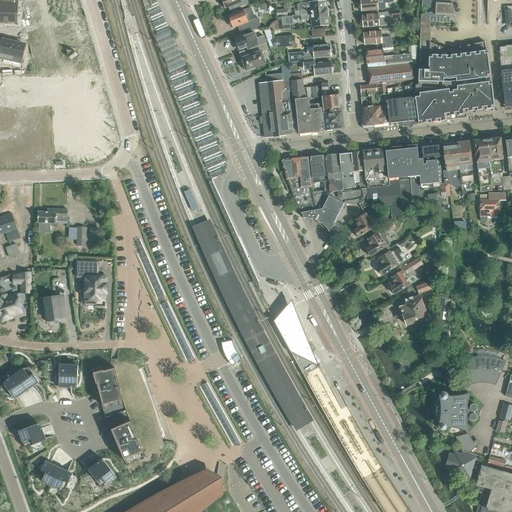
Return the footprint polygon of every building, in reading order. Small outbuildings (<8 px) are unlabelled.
[(221,0),(225,9),(229,7),(231,11),(238,8),(248,4),(246,0),(221,0)] [(393,0),(360,0),(362,11),(385,9),(385,3),(393,3),(393,0)] [(453,10),(451,2),(423,0),(421,0),(421,7),(432,7),(432,12),(421,15),(420,21),(430,22),(450,23),(450,22),(449,22),(449,11),(453,10)] [(327,13),(326,1),(310,2),(300,3),(300,4),(297,4),(298,10),(295,11),(296,16),(301,15),(327,13)] [(0,21),(6,22),(16,22),(17,14),(17,5),(0,4),(0,21)] [(228,16),(230,19),(229,19),(229,21),(229,22),(229,23),(230,24),(230,25),(231,26),(233,26),(233,28),(240,25),(243,32),(248,30),(260,30),(259,19),(255,19),(250,7),(239,12),(232,14),(228,16)] [(386,12),(386,13),(362,15),(363,28),(387,25),(386,20),(392,19),(392,18),(400,17),(400,11),(386,12)] [(308,19),(311,19),(312,26),(328,25),(327,13),(301,15),(301,20),(308,20),(308,19)] [(287,17),(277,18),(278,30),(288,29),(287,17)] [(415,97),(415,99),(414,99),(417,120),(418,120),(418,124),(467,118),(466,112),(494,108),(491,81),(486,82),(485,78),(490,77),(487,50),(485,41),(448,50),(429,42),(430,22),(420,21),(418,85),(415,85),(415,97)] [(393,48),(393,47),(392,37),(381,38),(380,31),(364,32),(365,45),(382,44),(382,49),(393,48)] [(245,36),(244,33),(234,36),(239,50),(246,48),(247,50),(266,43),(264,37),(262,37),(260,32),(255,34),(254,33),(252,34),(250,33),(249,33),(248,35),(245,36)] [(274,48),(294,46),(293,36),(273,38),(274,48)] [(0,49),(0,50),(0,56),(21,61),(22,58),(25,45),(2,40),(0,49)] [(266,43),(247,50),(239,53),(241,58),(246,71),(266,64),(262,52),(269,50),(267,44),(266,44),(266,43)] [(511,44),(499,46),(505,107),(511,105),(511,44)] [(313,58),(330,57),(329,45),(306,47),(307,53),(304,53),(304,52),(288,53),(289,63),(304,62),(304,61),(313,61),(313,58)] [(411,54),(383,57),(382,50),(366,51),(367,64),(384,62),(384,68),(414,66),(413,64),(412,64),(411,54)] [(304,69),(315,68),(315,75),(332,74),(331,62),(320,63),(320,62),(313,63),(313,61),(303,62),(304,69)] [(414,66),(384,68),(367,70),(369,84),(415,80),(414,66)] [(285,135),(285,134),(293,133),(291,112),(290,112),(289,103),(282,104),(281,101),(286,100),(284,81),(283,81),(282,74),(265,76),(266,83),(259,84),(262,111),(263,111),(266,136),(272,136),(272,137),(285,135)] [(299,133),(311,132),(309,105),(309,99),(306,88),(304,88),(303,79),(291,80),(293,101),(296,100),(299,133)] [(325,112),(323,113),(326,128),(326,130),(335,129),(334,128),(344,127),(341,107),(342,107),(340,94),(331,95),(329,82),(321,83),(325,112)] [(387,89),(386,83),(378,84),(379,96),(378,96),(378,102),(372,103),(371,106),(362,107),(364,124),(367,126),(382,124),(382,123),(389,122),(386,94),(387,94),(387,89)] [(375,84),(359,86),(360,93),(361,93),(361,99),(369,98),(368,94),(376,93),(375,84)] [(414,99),(413,85),(404,86),(407,121),(417,120),(414,99)] [(320,86),(306,88),(309,99),(321,97),(320,86)] [(402,121),(407,121),(404,86),(395,88),(398,122),(399,127),(403,127),(402,121)] [(395,88),(387,89),(387,94),(386,94),(389,122),(389,123),(398,122),(395,88)] [(212,161),(222,158),(198,95),(188,98),(192,109),(200,130),(198,130),(202,139),(198,140),(203,152),(208,150),(212,161)] [(318,131),(321,129),(326,128),(323,113),(322,103),(309,105),(311,132),(318,131)] [(503,185),(504,190),(511,189),(510,176),(503,177),(502,173),(504,173),(500,138),(488,139),(493,186),(503,185)] [(474,141),(478,170),(481,192),(492,191),(491,186),(493,186),(488,139),(474,141)] [(461,182),(461,185),(462,195),(467,194),(466,189),(474,188),(472,168),(469,142),(457,143),(461,182)] [(443,180),(444,179),(447,179),(448,181),(450,182),(451,183),(453,184),(455,185),(456,185),(458,185),(460,185),(461,185),(461,182),(457,143),(443,145),(446,170),(442,171),(443,180)] [(440,156),(439,145),(422,147),(423,158),(424,158),(424,160),(433,159),(433,157),(440,156)] [(418,148),(401,150),(386,151),(388,171),(388,178),(410,176),(438,174),(437,162),(437,160),(425,161),(426,164),(423,164),(423,159),(419,159),(418,148)] [(388,171),(386,151),(382,151),(382,150),(364,152),(367,181),(388,179),(388,178),(388,171)] [(360,177),(361,177),(362,181),(365,180),(362,152),(352,153),(354,171),(359,171),(360,177)] [(350,153),(339,154),(341,171),(342,180),(343,183),(343,189),(354,188),(352,178),(348,178),(347,172),(352,171),(350,153)] [(324,191),(314,192),(318,210),(321,209),(322,208),(328,196),(329,194),(333,192),(344,191),(343,189),(343,183),(342,180),(341,171),(339,171),(338,154),(326,156),(329,182),(330,191),(327,191),(324,191)] [(323,156),(309,158),(312,183),(323,181),(324,191),(327,191),(330,191),(329,182),(326,182),(323,156)] [(292,159),(282,160),(283,169),(284,169),(285,174),(286,174),(286,180),(290,190),(294,199),(299,213),(300,213),(316,210),(318,210),(314,192),(324,191),(323,181),(312,183),(309,158),(300,158),(300,159),(292,160),(292,159)] [(438,174),(410,176),(412,206),(423,205),(421,187),(428,186),(428,189),(439,188),(438,174)] [(390,206),(392,221),(412,207),(412,206),(410,176),(388,178),(388,179),(389,186),(365,189),(366,199),(359,204),(363,212),(368,208),(390,206)] [(440,189),(440,197),(445,197),(450,196),(449,183),(439,184),(440,189)] [(440,203),(440,197),(440,189),(438,190),(437,194),(427,195),(428,204),(440,203)] [(319,215),(315,220),(316,221),(317,221),(318,221),(319,222),(321,223),(322,224),(324,226),(326,228),(327,230),(329,232),(333,226),(344,204),(351,205),(365,199),(364,190),(331,194),(328,196),(322,208),(321,209),(320,211),(321,211),(320,212),(319,215)] [(488,193),(488,200),(481,200),(480,221),(487,221),(487,216),(497,216),(497,209),(499,209),(499,200),(505,200),(505,193),(488,193)] [(38,212),(38,222),(39,222),(38,230),(51,230),(51,223),(56,223),(57,218),(68,218),(68,209),(48,209),(48,212),(38,212)] [(316,210),(300,213),(301,213),(303,217),(303,218),(305,218),(308,218),(310,219),(313,219),(315,220),(319,215),(320,212),(321,211),(320,211),(321,209),(318,210),(316,210)] [(8,243),(20,239),(11,214),(0,217),(0,271),(11,268),(1,238),(0,238),(0,236),(0,234),(5,233),(8,243)] [(355,230),(354,233),(355,235),(358,235),(359,236),(364,233),(370,229),(374,227),(370,219),(368,217),(366,214),(355,220),(357,223),(354,224),(356,228),(354,229),(355,230)] [(255,219),(249,221),(252,227),(257,224),(255,219)] [(465,222),(454,222),(454,232),(466,231),(465,222)] [(75,240),(75,228),(67,227),(67,240),(75,240)] [(84,246),(84,228),(76,227),(76,246),(84,246)] [(90,240),(98,240),(98,228),(90,228),(90,240)] [(367,249),(366,252),(368,255),(371,255),(371,256),(378,252),(380,255),(390,248),(388,245),(390,244),(385,237),(387,236),(385,233),(383,230),(378,233),(368,239),(369,242),(366,243),(368,246),(366,248),(367,249)] [(401,248),(408,243),(405,239),(398,243),(401,248)] [(20,254),(16,244),(5,248),(9,258),(20,254)] [(392,255),(390,252),(380,258),(381,260),(379,262),(381,265),(378,267),(379,268),(378,270),(380,273),(382,273),(383,275),(398,265),(403,261),(400,256),(403,254),(399,248),(392,252),(394,254),(392,255)] [(428,258),(436,253),(433,249),(426,254),(428,258)] [(211,255),(214,262),(220,275),(227,272),(218,251),(211,255)] [(423,264),(419,258),(400,270),(401,271),(392,277),(393,279),(391,281),(393,284),(390,285),(391,287),(390,289),(392,292),(395,292),(396,294),(411,284),(408,279),(416,275),(414,271),(423,264)] [(75,259),(75,278),(83,278),(83,283),(79,283),(79,293),(82,293),(82,306),(93,306),(93,308),(107,308),(107,298),(106,298),(106,294),(107,294),(108,283),(106,283),(106,279),(107,279),(107,276),(99,275),(99,260),(75,259)] [(21,273),(21,293),(30,293),(30,273),(21,273)] [(221,280),(229,295),(237,291),(229,276),(221,280)] [(418,294),(433,289),(430,281),(415,287),(418,294)] [(2,320),(12,317),(11,315),(21,312),(16,294),(6,297),(5,295),(0,296),(0,318),(1,319),(2,320)] [(57,321),(56,319),(64,318),(62,305),(63,305),(62,296),(44,298),(47,323),(57,321)] [(414,323),(416,327),(423,323),(422,320),(428,317),(419,296),(413,299),(412,297),(406,300),(406,301),(402,303),(404,306),(400,308),(408,326),(414,323)] [(356,421),(347,406),(342,396),(337,399),(330,388),(319,367),(317,363),(316,362),(315,360),(314,359),(312,358),(311,357),(309,356),(308,355),(306,355),(289,350),(303,374),(303,375),(304,376),(317,400),(330,425),(349,457),(362,480),(383,467),(356,421)] [(466,361),(466,362),(469,371),(467,371),(468,376),(487,373),(500,376),(502,372),(500,372),(503,362),(496,360),(475,359),(466,361)] [(127,362),(92,371),(93,373),(94,376),(94,377),(102,405),(105,417),(126,410),(149,402),(149,400),(146,393),(143,385),(141,381),(142,381),(143,381),(142,377),(138,370),(138,369),(137,366),(134,363),(131,361),(127,362)] [(59,387),(60,387),(70,388),(71,388),(72,388),(77,388),(77,386),(78,365),(59,364),(58,387),(59,387)] [(15,374),(26,391),(34,385),(35,385),(39,382),(38,380),(28,367),(23,368),(15,374)] [(19,396),(26,391),(15,374),(7,380),(3,384),(13,398),(14,399),(18,396),(19,396)] [(440,395),(440,396),(440,397),(441,402),(441,406),(442,411),(439,411),(439,412),(442,412),(441,417),(440,421),(439,426),(439,427),(439,428),(440,428),(440,429),(441,430),(442,431),(443,431),(444,431),(445,430),(446,430),(447,429),(448,428),(448,427),(453,427),(459,428),(464,429),(469,431),(468,426),(467,421),(466,415),(470,415),(470,416),(469,417),(469,418),(470,418),(470,419),(470,420),(471,420),(472,421),(473,421),(474,421),(475,421),(476,420),(477,419),(478,418),(478,417),(478,416),(477,416),(478,409),(478,408),(478,407),(477,406),(477,405),(476,405),(475,404),(474,404),(473,404),(472,404),(471,405),(470,406),(470,407),(470,408),(470,409),(467,409),(467,404),(468,399),(470,394),(465,395),(460,396),(454,397),(449,397),(449,396),(448,395),(448,394),(447,393),(446,393),(445,392),(444,392),(443,392),(443,393),(442,393),(441,394),(440,395)] [(126,410),(105,417),(113,436),(122,456),(122,457),(123,460),(130,475),(159,455),(162,453),(163,450),(163,447),(163,446),(163,443),(162,442),(160,431),(159,431),(158,431),(155,419),(152,412),(150,404),(149,402),(126,410)] [(511,405),(504,403),(502,410),(501,412),(500,417),(509,420),(511,410),(511,409),(511,405)] [(223,424),(228,418),(222,413),(217,419),(223,424)] [(504,432),(507,423),(499,421),(496,430),(504,432)] [(41,428),(41,427),(40,423),(38,424),(18,431),(24,448),(46,440),(45,438),(42,429),(41,428)] [(461,438),(460,436),(456,437),(462,448),(464,449),(470,452),(473,449),(470,445),(465,447),(464,445),(463,443),(462,440),(461,438)] [(476,458),(475,458),(476,454),(472,453),(470,453),(462,450),(461,453),(454,452),(453,454),(449,453),(444,469),(449,470),(448,473),(459,476),(458,480),(468,483),(469,481),(476,483),(475,484),(487,488),(485,494),(481,493),(475,511),(511,511),(511,473),(481,465),(482,460),(476,458)] [(487,463),(504,468),(506,461),(489,456),(487,463)] [(116,477),(104,460),(102,459),(98,462),(89,469),(88,470),(101,488),(116,477)] [(50,485),(59,467),(51,464),(50,463),(45,461),(44,463),(37,478),(41,481),(50,485)] [(65,490),(72,475),(72,474),(68,471),(67,471),(59,467),(50,485),(60,490),(65,490)] [(151,499),(142,504),(133,509),(128,511),(223,511),(219,504),(205,511),(189,511),(186,506),(189,504),(192,502),(195,499),(198,497),(198,496),(188,479),(187,480),(180,483),(176,485),(172,487),(167,490),(159,494),(151,499)]
